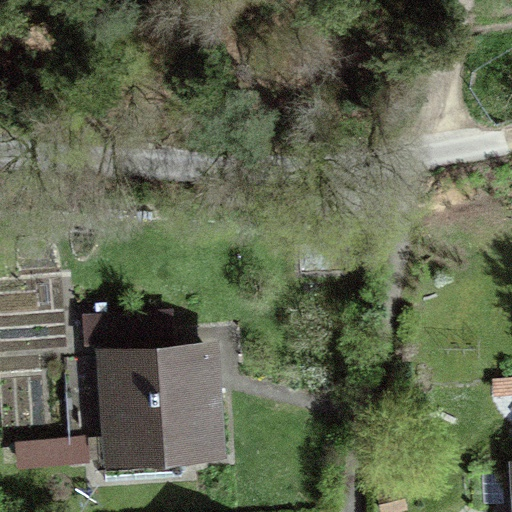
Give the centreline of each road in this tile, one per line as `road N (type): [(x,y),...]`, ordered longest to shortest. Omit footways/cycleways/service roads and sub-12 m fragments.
road 1 (residential): [(511,139),(414,174),(0,148)]
road 2 (track): [(414,174),(454,0)]
